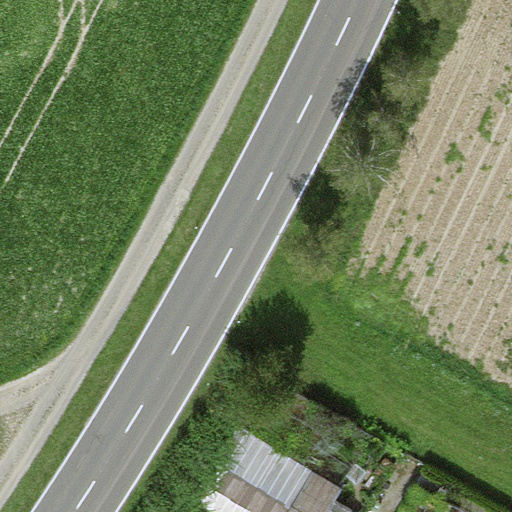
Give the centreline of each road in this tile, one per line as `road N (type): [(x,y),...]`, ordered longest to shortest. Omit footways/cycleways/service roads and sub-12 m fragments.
road 1 (secondary): [(78,511),(300,129),(358,0)]
road 2 (track): [(266,0),(189,165),(71,380),(0,473)]
